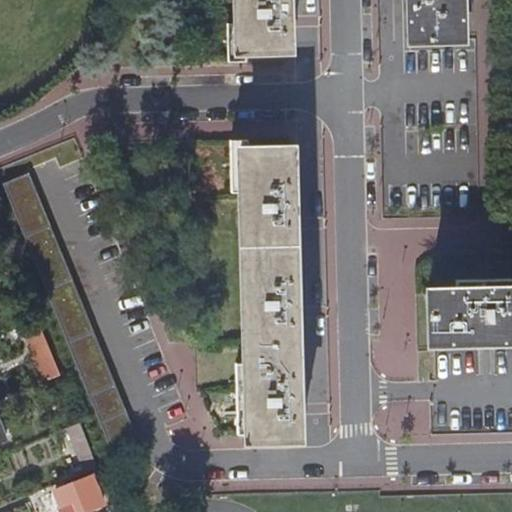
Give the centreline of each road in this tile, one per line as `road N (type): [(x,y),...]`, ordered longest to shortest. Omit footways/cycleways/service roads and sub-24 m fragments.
road 1 (residential): [(361,460),(180,467),(156,446),(44,172)]
road 2 (residential): [(351,96),(361,460)]
road 3 (residential): [(0,140),(90,102),(351,96)]
road 4 (residential): [(511,457),(361,460)]
